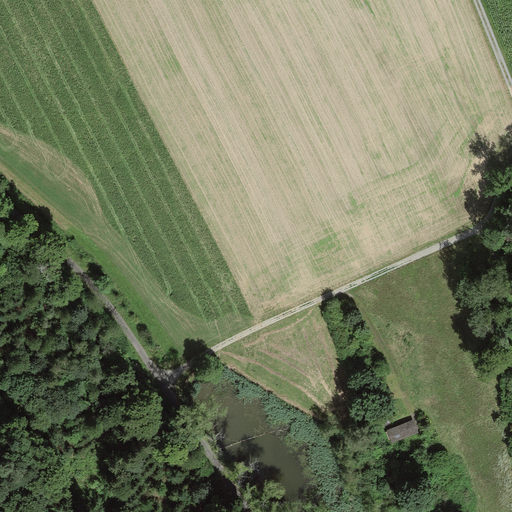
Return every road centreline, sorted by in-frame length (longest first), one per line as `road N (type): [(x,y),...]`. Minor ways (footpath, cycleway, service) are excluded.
road 1 (track): [(252,511),(108,298),(0,202)]
road 2 (track): [(489,218),(222,342),(165,383)]
road 3 (track): [(511,175),(489,218),(511,287)]
